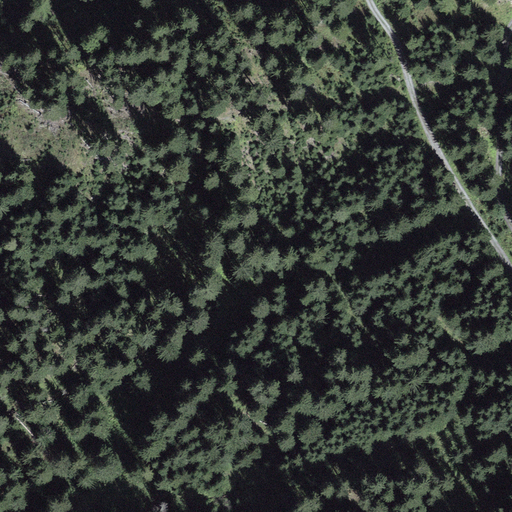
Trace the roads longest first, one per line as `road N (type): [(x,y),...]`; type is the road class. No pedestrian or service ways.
road 1 (track): [(367,0),(392,35),(424,133),(511,274)]
road 2 (track): [(511,227),(498,169),(507,113),(499,55),(511,30)]
